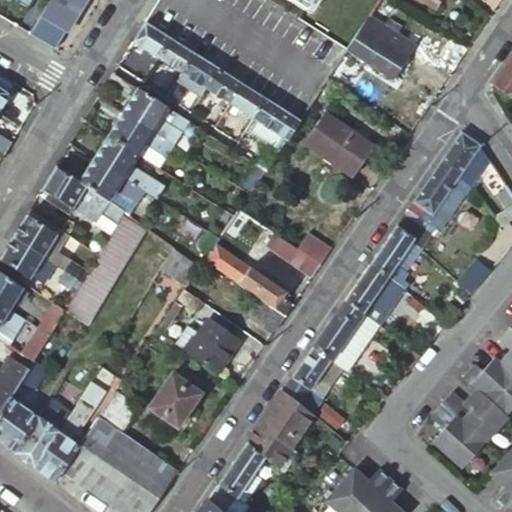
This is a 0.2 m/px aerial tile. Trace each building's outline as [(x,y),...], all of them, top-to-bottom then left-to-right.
[(51,0),(42,17),(66,32),(85,0),(51,0)] [(275,0),(285,6),(288,0),(303,9),(308,0),(275,0)] [(288,0),(285,6),(299,15),(303,9),(288,0)] [(371,6),(367,12),(382,23),(387,16),(371,6)] [(367,12),(344,47),(391,78),(414,44),(395,31),(382,23),(367,12)] [(382,23),(395,31),(400,24),(387,16),(382,23)] [(167,40),(143,25),(130,45),(156,60),(167,40)] [(167,40),(156,60),(180,74),(192,55),(167,40)] [(215,70),(192,55),(180,74),(204,89),(215,70)] [(511,55),(491,85),(511,98),(511,95),(511,55)] [(215,70),(204,89),(229,105),(241,86),(215,70)] [(0,108),(15,84),(0,75),(0,108)] [(132,88),(112,75),(104,88),(126,98),(132,88)] [(325,76),(317,89),(323,93),(331,80),(325,76)] [(264,100),(241,86),(229,105),(252,118),(264,100)] [(125,109),(121,115),(174,147),(189,123),(136,91),(125,109)] [(274,132),(285,114),(264,100),(252,118),(274,132)] [(324,111),(303,142),(353,176),(374,145),(324,111)] [(280,150),(298,122),(285,114),(274,132),(280,135),(273,146),(280,150)] [(108,135),(106,138),(137,158),(144,146),(166,160),(174,147),(121,115),(108,135)] [(439,160),(459,175),(479,145),(460,131),(439,160)] [(0,153),(4,156),(11,144),(0,137),(0,153)] [(106,138),(93,160),(142,191),(156,200),(164,189),(130,168),(137,158),(106,138)] [(459,175),(470,183),(488,158),(479,145),(459,175)] [(86,170),(79,182),(99,195),(107,199),(114,187),(135,200),(136,201),(142,191),(93,160),(86,170)] [(438,228),(470,183),(459,175),(439,160),(407,206),(434,226),(438,228)] [(79,182),(56,167),(42,189),(48,193),(45,198),(44,199),(68,214),(80,193),(95,202),(99,195),(79,182)] [(500,191),(507,187),(493,167),(487,170),(500,191)] [(114,187),(107,199),(124,210),(127,212),(135,200),(114,187)] [(498,227),(511,217),(511,194),(507,187),(500,191),(495,194),(504,208),(491,216),(498,227)] [(124,210),(107,199),(100,210),(117,221),(124,210)] [(49,206),(42,218),(60,229),(65,231),(72,220),(49,206)] [(429,232),(434,226),(407,206),(402,213),(429,232)] [(42,218),(29,210),(27,215),(57,233),(60,229),(42,218)] [(150,227),(127,212),(124,210),(117,221),(111,232),(137,248),(150,227)] [(419,247),(429,232),(402,213),(369,262),(388,276),(405,289),(409,285),(401,279),(406,272),(396,265),(413,242),(419,247)] [(20,225),(13,237),(65,269),(72,259),(49,245),(57,233),(27,215),(20,225)] [(319,264),(271,231),(263,242),(280,254),(278,256),(310,278),(319,264)] [(330,249),(306,233),(296,247),(319,263),(330,249)] [(65,269),(13,237),(9,243),(0,258),(0,259),(30,278),(37,266),(59,280),(65,269)] [(259,299),(283,316),(291,304),(284,299),(275,293),(279,288),(213,242),(202,258),(259,299)] [(406,272),(422,250),(419,247),(413,242),(396,265),(406,272)] [(183,285),(201,259),(175,243),(163,263),(176,271),(173,275),(181,280),(176,286),(181,289),(183,286),(183,285)] [(65,269),(82,280),(86,272),(81,269),(84,266),(72,259),(65,269)] [(467,297),(488,272),(473,259),(455,280),(461,285),(459,289),(467,297)] [(362,313),(373,297),(391,310),(405,289),(388,276),(369,262),(343,300),(362,313)] [(86,272),(82,280),(78,286),(75,291),(91,301),(96,292),(89,288),(100,269),(92,263),(86,272)] [(78,286),(82,280),(65,269),(59,280),(71,287),(73,283),(78,286)] [(0,273),(0,300),(11,307),(14,301),(20,304),(28,291),(22,288),(23,287),(0,273)] [(195,310),(202,300),(183,286),(181,289),(176,297),(195,310)] [(287,293),(279,288),(275,293),(284,299),(287,293)] [(457,309),(467,297),(459,289),(449,302),(457,309)] [(75,291),(65,306),(76,312),(81,316),(86,308),(91,301),(75,291)] [(391,310),(373,297),(362,313),(370,318),(372,319),(380,326),(391,310)] [(249,313),(273,331),(283,316),(259,299),(249,313)] [(11,307),(0,300),(0,329),(3,331),(12,317),(6,314),(11,307)] [(353,326),(371,339),(380,326),(372,319),(370,318),(362,313),(343,300),(312,345),(330,358),(353,326)] [(99,306),(91,301),(86,308),(95,314),(99,306)] [(173,301),(154,329),(161,334),(180,307),(173,301)] [(76,312),(65,306),(51,328),(62,335),(76,312)] [(447,321),(450,317),(442,311),(439,315),(447,321)] [(182,349),(216,373),(238,341),(207,319),(193,338),(191,336),(182,349)] [(26,352),(33,356),(50,331),(39,324),(23,350),(26,352)] [(342,367),(348,372),(371,339),(353,326),(330,358),(342,367)] [(511,375),(511,329),(510,328),(509,326),(498,338),(510,349),(498,362),(511,375)] [(50,331),(33,356),(47,362),(63,336),(62,335),(51,328),(50,331)] [(182,349),(191,336),(186,333),(177,346),(182,349)] [(330,358),(312,345),(282,388),(310,412),(325,393),(313,384),(330,358)] [(407,369),(418,355),(411,349),(400,363),(407,369)] [(31,359),(33,356),(26,352),(18,363),(3,354),(0,360),(0,405),(8,393),(11,389),(31,359)] [(496,407),(511,388),(511,375),(498,362),(492,357),(480,370),(474,364),(462,377),(475,388),(496,407)] [(330,358),(313,384),(325,393),(342,367),(330,358)] [(31,359),(11,389),(27,399),(36,385),(34,383),(44,367),(31,359)] [(171,372),(147,406),(176,426),(200,392),(171,372)] [(310,412),(282,388),(246,441),(263,456),(268,461),(277,448),(285,453),(290,446),(312,414),(310,412)] [(442,404),(473,432),(496,407),(475,388),(462,402),(450,391),(440,403),(442,404)] [(511,405),(511,388),(496,407),(504,414),(511,405)] [(114,390),(97,415),(119,430),(136,404),(114,390)] [(0,445),(13,454),(29,465),(62,415),(68,405),(51,394),(37,413),(8,393),(0,405),(0,445)] [(431,441),(450,457),(473,432),(442,404),(431,417),(443,428),(431,441)] [(473,432),(483,441),(506,416),(504,414),(496,407),(473,432)] [(29,465),(52,482),(60,470),(87,431),(62,415),(29,465)] [(60,470),(120,511),(147,511),(177,470),(96,417),(87,431),(60,470)] [(473,432),(450,457),(461,467),(483,441),(473,432)] [(263,456),(246,441),(217,483),(235,495),(251,473),(263,456)] [(296,450),(290,446),(285,453),(277,448),(268,461),(282,470),(296,450)] [(507,505),(511,499),(511,447),(490,472),(504,485),(493,497),(505,507),(507,505)] [(366,480),(352,467),(324,499),(337,511),(359,511),(389,479),(377,468),(366,480)] [(235,495),(217,483),(207,497),(223,511),(242,511),(239,509),(259,479),(251,473),(235,495)] [(359,511),(399,511),(401,511),(389,500),(400,488),(389,479),(359,511)] [(220,511),(206,499),(196,511),(220,511)]
